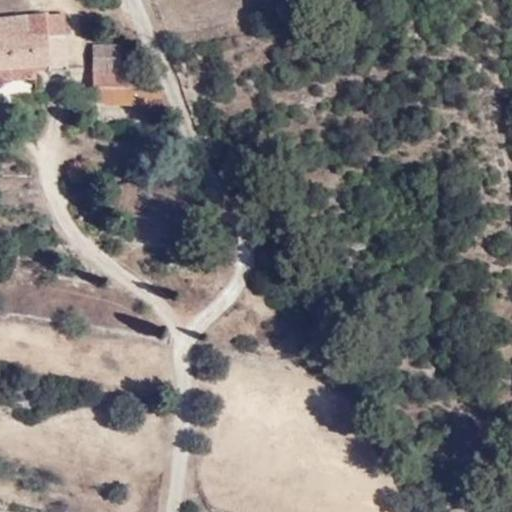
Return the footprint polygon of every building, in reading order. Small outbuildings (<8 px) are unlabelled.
[(25,39),(62,38),(61,17),(24,19),(25,39)] [(0,70),(33,69),(44,69),(44,77),(63,76),(62,38),(25,39),(24,19),(0,19),(0,70)] [(122,56),(91,55),(90,77),(122,79),(122,56)] [(33,69),(0,70),(0,84),(33,84),(33,69)] [(122,79),(90,77),(89,95),(151,98),(151,81),(122,79)] [(148,117),(148,125),(162,126),(162,98),(151,98),(89,95),(89,106),(130,109),(130,116),(148,117)] [(110,145),(129,144),(129,134),(111,133),(110,145)]
